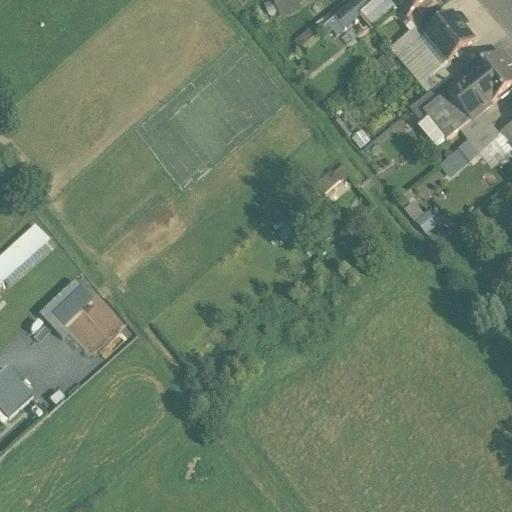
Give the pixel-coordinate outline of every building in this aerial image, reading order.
[(308,17),(299,0),(295,0),(284,5),(293,24),(308,17)] [(399,10),(391,0),(380,0),(380,1),(392,16),(399,10)] [(391,0),(399,10),(407,20),(432,0),(391,0)] [(327,27),(339,37),(349,25),(337,15),(327,27)] [(474,46),(452,18),(428,38),(450,65),(474,46)] [(511,79),(495,58),(470,79),(459,88),(440,104),(424,116),(429,122),(447,144),(461,133),(482,116),(484,114),(483,113),(492,106),(493,107),(511,91),(511,79)] [(442,71),(425,85),(433,94),(450,80),(442,71)] [(432,95),(411,112),(423,127),(429,122),(424,116),(440,104),(432,95)] [(482,116),(461,133),(470,144),(491,127),(482,116)] [(415,206),(409,210),(422,235),(442,225),(433,209),(420,216),(415,206)] [(35,230),(0,259),(0,285),(49,245),(35,230)] [(90,298),(74,280),(44,308),(60,325),(90,298)] [(4,373),(0,376),(0,415),(6,422),(30,402),(4,373)]
